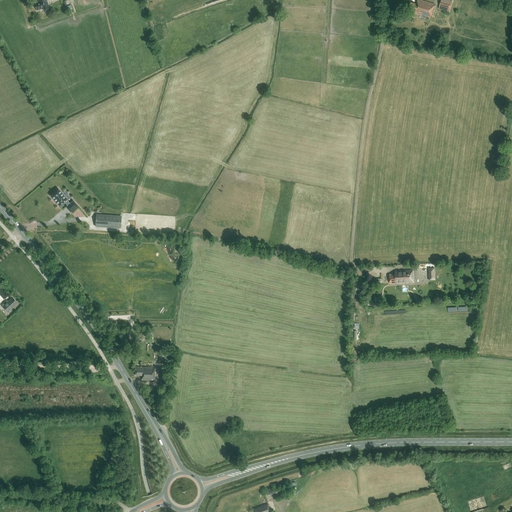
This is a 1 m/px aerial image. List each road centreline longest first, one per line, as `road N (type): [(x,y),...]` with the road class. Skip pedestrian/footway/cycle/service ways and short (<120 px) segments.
road 1 (primary): [(144,408),(96,328),(0,207)]
road 2 (primary): [(297,455),(395,442),(511,442)]
road 3 (track): [(0,496),(112,501),(129,511)]
